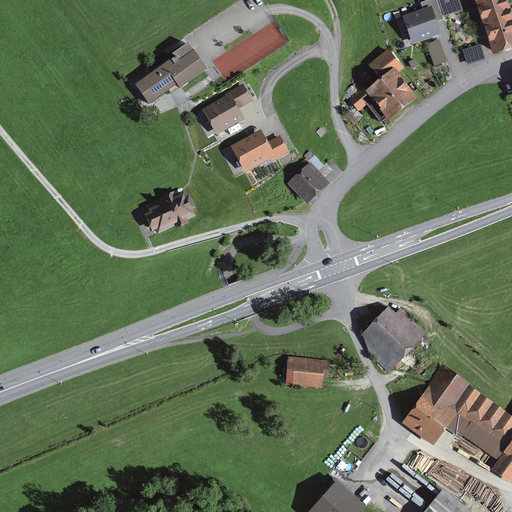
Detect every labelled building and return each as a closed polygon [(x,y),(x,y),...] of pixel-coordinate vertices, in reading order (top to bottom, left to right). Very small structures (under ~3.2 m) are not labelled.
[(424,9),(404,16),(413,41),(440,32),(437,21),(445,19),(444,16),(438,0),(428,0),(421,3),(424,9)] [(459,0),(438,0),(444,16),(463,10),(459,0)] [(511,0),(477,0),(495,50),(511,44),(511,19),(509,9),(511,8),(511,0)] [(226,79),(289,38),(276,18),(213,59),(226,79)] [(427,42),(435,65),(448,61),(440,38),(427,42)] [(176,58),(138,84),(149,100),(177,81),(180,86),(204,70),(186,45),(173,54),(176,58)] [(479,45),(463,50),(467,64),(483,58),(479,45)] [(369,89),(390,116),(415,96),(396,71),(402,66),(390,50),(370,66),(381,81),(369,89)] [(229,96),(206,108),(218,131),(242,118),(236,107),(251,99),(244,84),(227,93),(229,96)] [(261,132),(234,147),(246,169),(272,155),(274,157),(286,150),(280,139),(268,146),(261,132)] [(309,166),(291,182),(307,200),(325,183),(309,166)] [(164,201),(149,209),(150,211),(144,214),(152,230),(156,228),(158,232),(175,223),(178,228),(189,222),(186,217),(194,213),(192,210),(196,208),(190,196),(186,198),(183,193),(178,195),(175,189),(161,196),(164,201)] [(389,305),(363,332),(370,353),(390,372),(427,331),(401,307),(396,312),(389,305)] [(323,359),(288,356),(286,380),(321,384),(323,359)] [(445,422),(469,388),(442,369),(418,404),(445,422)] [(511,417),(469,388),(445,422),(500,460),(511,467),(511,417)] [(445,422),(418,404),(406,421),(433,440),(445,422)] [(356,511),(362,506),(336,483),(310,511),(356,511)] [(470,511),(445,491),(427,511),(470,511)]
